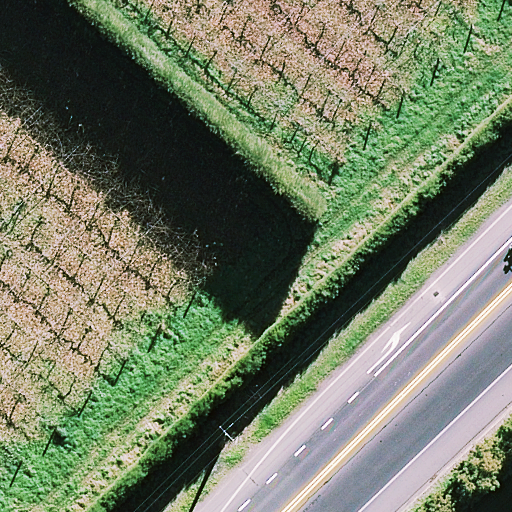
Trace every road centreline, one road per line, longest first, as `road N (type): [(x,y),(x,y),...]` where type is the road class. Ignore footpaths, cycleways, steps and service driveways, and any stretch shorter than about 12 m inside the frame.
road 1 (trunk): [(30,511),(191,221),(210,98),(210,0)]
road 2 (trunk): [(511,80),(410,174),(320,287),(178,511)]
road 3 (trunk): [(511,48),(457,57),(356,39),(289,0)]
